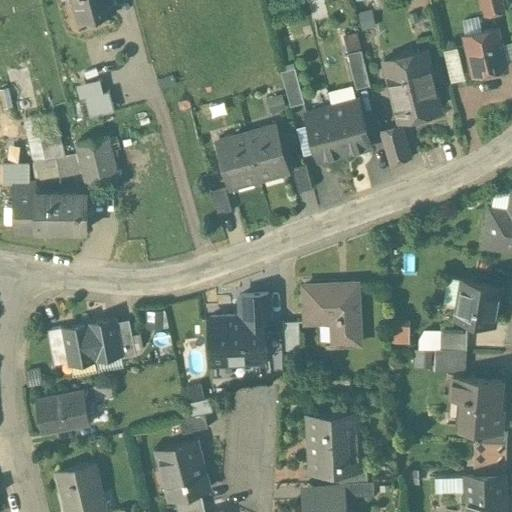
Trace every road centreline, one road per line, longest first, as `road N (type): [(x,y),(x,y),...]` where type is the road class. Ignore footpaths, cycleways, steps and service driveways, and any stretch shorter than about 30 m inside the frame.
road 1 (residential): [(511,137),(418,190),(209,268),(92,280),(19,266)]
road 2 (residential): [(10,435),(5,332),(19,266)]
